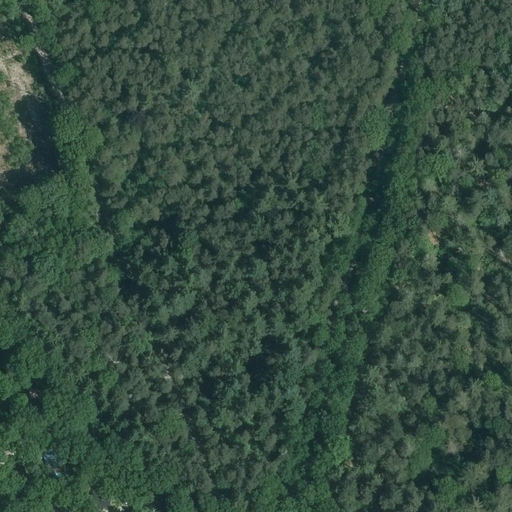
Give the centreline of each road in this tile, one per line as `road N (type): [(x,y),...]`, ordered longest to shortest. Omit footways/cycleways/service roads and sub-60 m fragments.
road 1 (track): [(19,0),(223,511)]
road 2 (track): [(422,0),(283,511)]
road 3 (track): [(151,330),(119,355),(82,404),(0,464)]
road 4 (track): [(119,355),(87,355),(0,378)]
